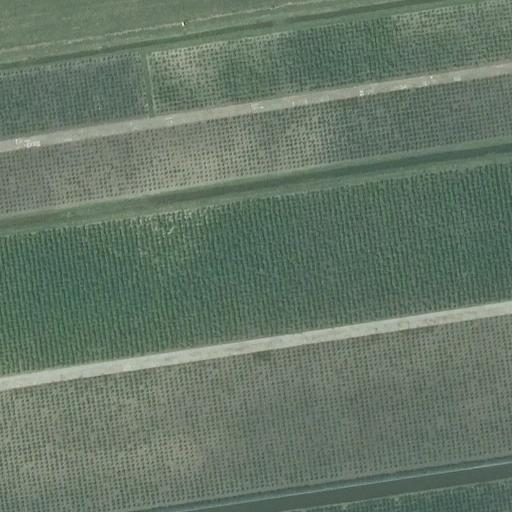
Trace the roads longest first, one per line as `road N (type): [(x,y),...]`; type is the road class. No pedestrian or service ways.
road 1 (track): [(0,149),(511,70)]
road 2 (track): [(511,311),(0,385)]
